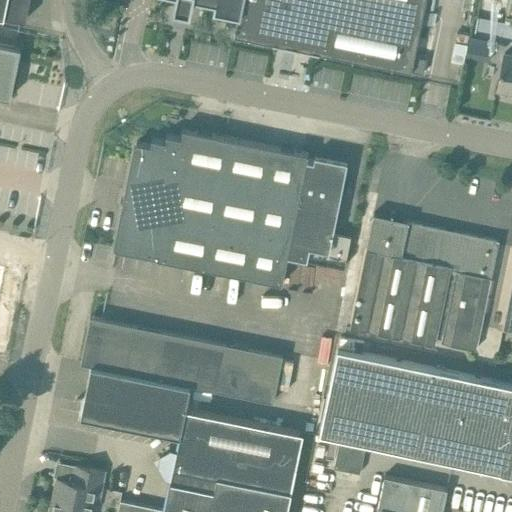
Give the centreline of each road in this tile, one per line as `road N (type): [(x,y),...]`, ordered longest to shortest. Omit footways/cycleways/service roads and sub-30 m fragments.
road 1 (unclassified): [(106,89),(76,149),(1,511)]
road 2 (unclassified): [(511,146),(152,74),(106,89)]
